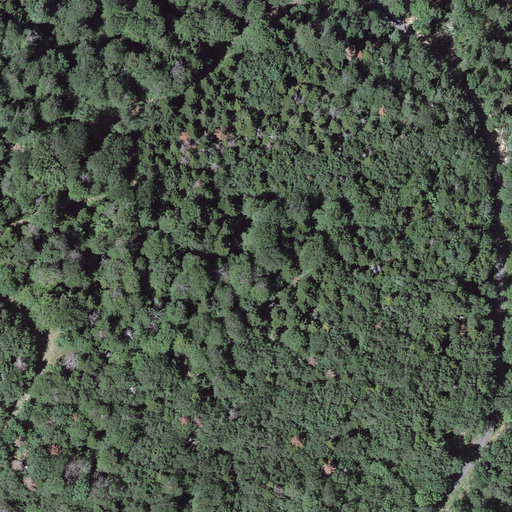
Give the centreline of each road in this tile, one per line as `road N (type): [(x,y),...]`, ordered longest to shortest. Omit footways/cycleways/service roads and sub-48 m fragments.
road 1 (unclassified): [(370,0),(447,74),(489,147),(501,262),(491,414),(480,444),(432,511)]
road 2 (track): [(0,432),(47,355),(41,335),(0,288)]
